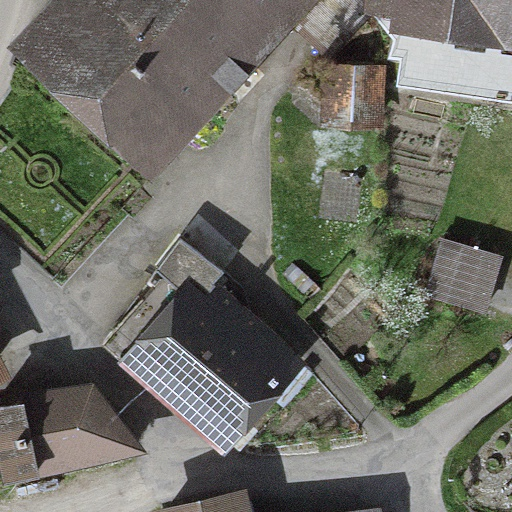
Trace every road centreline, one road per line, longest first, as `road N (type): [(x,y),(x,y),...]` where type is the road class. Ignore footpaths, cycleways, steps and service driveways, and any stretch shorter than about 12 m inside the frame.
road 1 (residential): [(406,462),(266,473),(193,462),(0,270)]
road 2 (residential): [(511,374),(406,462)]
